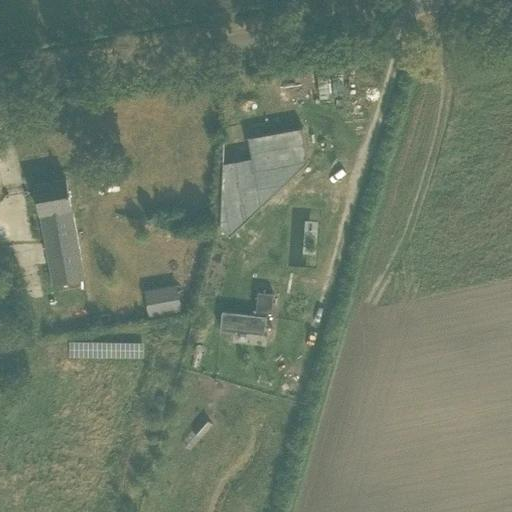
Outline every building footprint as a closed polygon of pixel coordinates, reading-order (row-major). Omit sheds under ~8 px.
[(309,164),(302,128),(247,138),(251,159),(239,161),(244,191),(256,188),(254,174),(309,164)] [(40,215),(41,215),(71,209),(66,179),(34,185),(40,215)] [(83,279),(71,209),(41,215),(54,284),(83,279)] [(168,246),(171,234),(147,228),(144,240),(168,246)] [(274,294),(258,293),(256,313),(272,314),(274,294)] [(101,312),(103,324),(154,319),(153,307),(101,312)] [(223,312),(221,330),(265,335),(267,317),(223,312)] [(234,419),(259,414),(258,405),(233,410),(234,419)]
